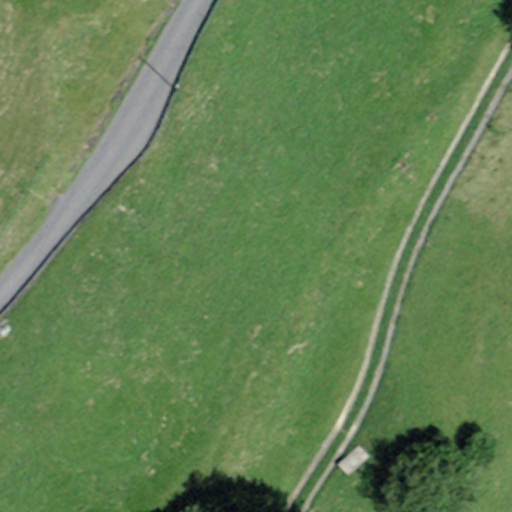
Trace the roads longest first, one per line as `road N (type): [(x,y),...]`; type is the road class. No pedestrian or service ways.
road 1 (track): [(299,511),(359,415),(413,246),(511,64)]
road 2 (unclassified): [(0,294),(76,201),(198,0)]
